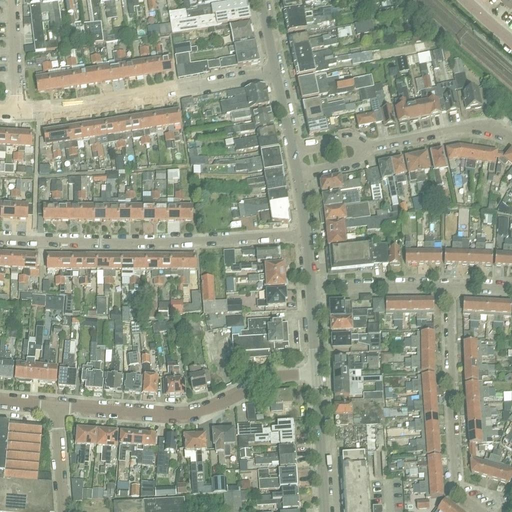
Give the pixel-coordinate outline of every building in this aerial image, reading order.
[(41,15),(39,0),(25,0),(26,5),(28,6),(30,6),(32,23),(42,22),(41,15)] [(55,16),(52,0),(39,0),(41,15),(49,14),(50,21),(51,32),(55,31),(57,31),(55,16)] [(52,0),(55,16),(57,31),(62,31),(60,15),(58,3),(63,2),(62,0),(52,0)] [(74,14),(71,14),(73,14),(71,0),(64,0),(66,15),(68,15),(69,27),(76,26),(74,14)] [(101,23),(97,0),(92,0),(95,16),(92,17),(93,24),(82,25),(83,31),(85,45),(103,42),(102,33),(101,23)] [(100,0),(101,3),(104,3),(107,20),(112,19),(109,0),(100,0)] [(117,18),(117,15),(115,1),(119,0),(109,0),(112,19),(117,18)] [(126,0),(129,16),(130,20),(135,19),(134,15),(134,14),(132,0),(126,0)] [(148,0),(149,1),(147,1),(149,12),(156,11),(154,0),(148,0)] [(215,5),(228,2),(240,0),(188,0),(189,9),(215,5)] [(283,11),(283,12),(301,9),(305,8),(304,4),(312,2),(313,3),(326,0),(295,0),(282,2),(282,5),(280,7),(281,10),(283,11)] [(230,14),(248,11),(246,1),(227,5),(211,8),(186,12),(187,20),(230,14)] [(399,5),(380,9),(382,16),(400,12),(399,5)] [(312,9),(303,11),(284,14),(286,24),(324,18),(323,12),(313,14),(312,9)] [(170,23),(186,20),(185,10),(168,13),(170,23)] [(187,20),(186,20),(170,23),(172,34),(217,27),(222,25),(231,23),(250,20),(248,11),(230,14),(187,20)] [(286,24),(287,34),(306,31),(305,25),(312,24),(316,26),(321,25),(321,24),(333,22),(332,17),(324,18),(286,24)] [(123,25),(122,18),(112,19),(113,26),(123,25)] [(371,21),(354,24),(357,35),(374,32),(371,21)] [(45,44),(42,22),(32,23),(35,52),(46,51),(45,44)] [(231,35),(252,32),(250,22),(229,26),(213,28),(214,33),(223,32),(224,36),(231,35)] [(126,40),(124,28),(113,30),(115,41),(126,40)] [(337,38),(352,35),(350,28),(335,31),(337,38)] [(85,45),(83,31),(69,33),(70,46),(85,45)] [(102,33),(103,42),(108,43),(115,42),(114,36),(109,36),(108,32),(102,33)] [(252,32),(231,35),(234,46),(254,42),(252,32)] [(173,43),(183,41),(182,34),(172,35),(173,43)] [(322,38),(308,41),(307,36),(289,40),(291,49),(323,42),(322,38)] [(291,49),(293,59),(311,55),(310,50),(324,47),(324,48),(338,45),(337,39),(323,42),(291,49)] [(236,57),(257,53),(255,44),(234,47),(229,49),(229,54),(235,53),(236,57)] [(155,46),(158,61),(160,74),(172,72),(170,59),(164,60),(161,45),(155,46)] [(337,58),(338,63),(352,60),(353,65),(364,63),(365,65),(381,62),(379,51),(337,58)] [(120,60),(122,67),(124,80),(136,78),(134,65),(128,66),(127,59),(125,59),(124,52),(119,52),(120,60)] [(115,68),(109,69),(112,82),(124,80),(122,67),(120,60),(116,61),(115,53),(113,54),(115,68)] [(209,71),(220,69),(220,70),(237,67),(238,68),(259,64),(257,53),(236,57),(219,60),(219,61),(207,63),(207,62),(209,71)] [(174,57),(176,67),(181,66),(186,66),(190,65),(188,54),(174,57)] [(332,59),(332,56),(320,58),(319,54),(311,55),(293,59),(294,67),(321,62),(324,61),(325,63),(332,62),(332,59)] [(418,56),(410,58),(412,64),(419,63),(418,56)] [(406,58),(396,60),(399,74),(409,72),(406,58)] [(43,72),(48,71),(48,78),(42,79),(36,80),(38,93),(51,91),(47,64),(46,64),(45,59),(37,60),(37,65),(41,65),(43,72)] [(294,67),(297,77),(315,73),(328,70),(328,67),(336,65),(334,59),(332,60),(332,59),(332,62),(325,63),(324,61),(321,62),(294,67)] [(461,93),(462,92),(466,110),(474,108),(475,109),(477,109),(479,109),(481,108),(480,107),(481,106),(478,89),(468,91),(464,74),(461,59),(450,62),(453,76),(456,91),(461,91),(461,93)] [(158,61),(146,63),(148,76),(160,74),(158,61)] [(51,91),(63,89),(60,69),(60,70),(52,71),(51,63),(47,64),(51,91)] [(97,70),(100,84),(112,82),(109,69),(109,63),(102,64),(103,70),(97,70)] [(146,63),(134,65),(136,78),(148,76),(146,63)] [(371,65),(354,69),(355,74),(372,70),(371,65)] [(60,69),(63,89),(75,88),(73,74),(72,68),(60,69)] [(85,72),(87,86),(100,84),(97,70),(85,72)] [(85,72),(73,74),(75,88),(87,86),(85,72)] [(335,83),(337,91),(338,95),(354,91),(366,88),(372,87),(370,76),(358,79),(352,80),(340,82),(335,83)] [(425,91),(427,103),(430,117),(434,116),(435,117),(439,116),(439,115),(440,115),(437,101),(432,102),(429,90),(431,90),(429,77),(422,79),(425,91)] [(339,78),(315,83),(314,78),(297,81),(298,83),(296,84),(297,87),(299,88),(299,91),(316,87),(327,85),(335,83),(340,82),(339,78)] [(417,92),(419,92),(425,91),(422,79),(415,80),(417,92)] [(299,91),(301,101),(318,97),(318,96),(327,94),(328,97),(338,95),(337,91),(335,83),(327,85),(316,87),(299,91)] [(441,114),(446,113),(446,114),(449,113),(449,114),(456,113),(456,112),(458,111),(455,95),(454,92),(456,92),(454,83),(446,84),(436,86),(438,97),(441,114)] [(404,122),(408,121),(405,107),(402,89),(401,85),(396,86),(398,96),(399,100),(394,101),(398,123),(400,123),(400,124),(404,123),(404,122)] [(247,99),(266,95),(264,86),(226,93),(227,99),(233,98),(234,100),(228,101),(228,102),(247,99)] [(391,108),(385,110),(383,98),(383,96),(381,86),(374,87),(375,89),(374,89),(376,98),(379,97),(380,98),(375,99),(370,100),(373,115),(375,124),(384,122),(384,126),(388,126),(389,127),(394,126),(393,124),(395,124),(391,108)] [(375,99),(372,87),(366,88),(368,101),(370,100),(375,99)] [(402,89),(405,107),(408,121),(413,121),(413,122),(417,121),(417,120),(419,119),(416,105),(414,105),(413,100),(409,101),(406,88),(402,89)] [(430,117),(427,103),(425,91),(419,92),(421,100),(422,104),(416,105),(419,119),(421,119),(421,120),(426,119),(426,118),(430,117)] [(247,99),(228,102),(230,113),(249,110),(268,106),(266,95),(247,99)] [(192,99),(181,101),(182,102),(180,102),(182,112),(194,109),(192,99)] [(325,99),(302,104),(304,115),(344,106),(343,102),(327,105),(325,99)] [(344,106),(304,115),(306,124),(332,119),(331,115),(345,112),(344,106)] [(253,121),(271,118),(269,108),(250,111),(230,114),(231,121),(252,117),(253,121)] [(166,114),(168,127),(180,125),(178,112),(166,114)] [(153,116),(156,129),(168,127),(166,114),(153,116)] [(355,119),(356,127),(375,124),(373,115),(357,119),(355,119)] [(143,131),(144,138),(146,145),(150,144),(149,137),(150,137),(149,135),(156,134),(156,129),(153,116),(141,118),(143,131)] [(143,131),(141,118),(129,120),(131,133),(132,140),(139,139),(141,146),(146,145),(144,138),(143,131)] [(255,131),(273,128),(271,118),(253,121),(253,125),(225,129),(226,136),(255,131)] [(318,134),(320,135),(335,132),(335,130),(341,129),(339,118),(332,120),(332,119),(306,124),(308,136),(318,134)] [(131,133),(129,120),(117,122),(121,149),(122,157),(127,157),(125,142),(127,141),(125,134),(131,133)] [(121,149),(117,122),(105,123),(107,137),(108,144),(116,143),(117,150),(121,149)] [(107,137),(105,123),(93,125),(95,139),(99,138),(107,137)] [(95,139),(93,125),(80,127),(83,140),(88,140),(89,146),(91,146),(92,154),(93,159),(98,158),(97,153),(96,145),(95,139)] [(83,140),(80,127),(68,129),(73,161),(78,160),(76,149),(78,149),(77,141),(83,140)] [(73,161),(68,129),(56,131),(59,150),(65,149),(65,151),(67,150),(69,162),(73,161)] [(276,139),(274,130),(256,133),(257,137),(233,142),(234,145),(246,144),(276,139)] [(59,150),(56,131),(44,133),(45,137),(41,138),(41,150),(47,150),(46,146),(52,145),(53,153),(52,153),(53,159),(54,159),(56,173),(62,173),(61,164),(60,159),(61,158),(60,151),(59,151),(59,150)] [(18,147),(19,134),(7,133),(6,147),(18,147)] [(18,152),(24,153),(24,148),(31,148),(32,135),(19,134),(18,147),(18,152)] [(235,152),(259,147),(260,152),(278,149),(276,139),(246,144),(234,145),(235,152)] [(460,160),(460,148),(446,150),(449,162),(448,162),(450,170),(451,177),(456,176),(455,169),(453,161),(460,160)] [(472,177),(473,162),(474,150),(460,148),(460,160),(465,160),(464,169),(465,169),(464,175),(472,177)] [(197,149),(188,151),(189,158),(190,158),(190,159),(198,158),(197,149)] [(434,170),(432,171),(437,192),(441,191),(440,186),(442,186),(439,170),(445,169),(441,151),(440,152),(440,150),(435,151),(436,153),(431,154),(434,170)] [(485,163),(487,152),(474,150),(473,162),(472,177),(473,177),(474,170),(476,162),(485,163)] [(508,163),(511,166),(511,151),(511,150),(507,155),(500,154),(499,160),(499,162),(505,167),(508,163)] [(250,165),(280,159),(279,151),(260,154),(261,158),(234,163),(234,164),(234,165),(250,165)] [(497,153),(487,152),(485,163),(489,164),(488,172),(493,173),(494,165),(495,165),(496,159),(499,160),(500,154),(496,154),(497,153)] [(416,157),(423,193),(428,192),(423,172),(429,170),(428,164),(426,155),(424,155),(423,154),(421,154),(420,156),(416,157)] [(409,175),(414,174),(416,185),(416,184),(418,194),(423,193),(416,157),(411,158),(411,156),(407,157),(407,158),(405,159),(407,165),(409,175)] [(198,158),(190,159),(190,167),(204,165),(204,157),(198,158)] [(406,183),(404,176),(405,176),(403,164),(402,160),(400,160),(400,158),(395,159),(395,161),(391,162),(392,165),(397,191),(403,190),(401,184),(406,183)] [(259,169),(263,168),(263,173),(282,170),(280,159),(250,165),(234,165),(234,166),(235,166),(235,172),(245,171),(259,169)] [(396,197),(396,193),(389,162),(386,163),(386,161),(379,163),(379,164),(378,164),(382,180),(387,179),(391,198),(396,197)] [(5,166),(5,170),(5,174),(14,174),(14,166),(5,166)] [(370,183),(370,187),(381,185),(378,169),(371,170),(374,182),(369,183),(370,183)] [(374,182),(371,170),(365,171),(367,184),(370,183),(369,183),(374,182)] [(168,181),(180,181),(180,171),(168,172),(168,181)] [(254,186),(284,181),(282,171),(263,174),(264,178),(246,181),(247,187),(254,186)] [(166,180),(166,172),(156,172),(155,180),(166,180)] [(322,189),(323,193),(333,191),(333,193),(361,188),(359,180),(346,183),(345,176),(322,180),(320,183),(321,190),(322,189)] [(74,207),(69,207),(69,221),(81,221),(81,207),(81,201),(81,181),(81,178),(74,178),(74,207)] [(260,190),(266,189),(267,194),(285,190),(284,181),(254,186),(247,187),(248,192),(260,190)] [(50,200),(50,206),(50,207),(44,207),(44,221),(57,221),(57,207),(57,200),(57,185),(51,185),(51,193),(51,200),(50,200)] [(57,207),(57,221),(69,221),(69,207),(63,207),(63,200),(62,200),(62,185),(57,185),(57,200),(57,207)] [(106,221),(119,221),(118,202),(118,200),(111,200),(111,194),(111,186),(106,186),(106,192),(106,193),(106,207),(106,221)] [(130,186),(130,193),(130,201),(131,221),(143,221),(143,208),(136,208),(137,200),(135,200),(135,193),(135,186),(130,186)] [(167,208),(167,221),(180,221),(179,208),(179,207),(179,201),(179,193),(179,186),(175,186),(175,200),(173,200),(173,208),(167,208)] [(380,186),(370,187),(373,202),(382,200),(380,186)] [(406,189),(398,194),(401,199),(410,194),(406,189)] [(101,200),(98,200),(98,207),(94,207),(94,221),(106,221),(106,207),(106,193),(106,192),(101,192),(101,200)] [(358,192),(340,194),(322,197),(322,198),(321,198),(322,204),(323,204),(324,209),(360,204),(358,192)] [(155,221),(155,193),(151,193),(151,200),(143,200),(143,208),(143,221),(155,221)] [(159,193),(155,193),(155,221),(167,221),(167,208),(161,208),(161,200),(159,200),(159,193)] [(287,202),(285,193),(267,195),(268,200),(259,201),(256,200),(243,202),(244,205),(256,206),(287,202)] [(3,202),(2,219),(14,219),(16,199),(13,199),(13,198),(10,198),(9,198),(9,202),(3,202)] [(20,199),(16,199),(14,219),(27,220),(28,206),(21,206),(22,198),(20,198),(20,199)] [(414,211),(422,209),(420,198),(411,200),(414,211)] [(125,202),(118,202),(119,221),(131,221),(130,201),(126,201),(125,202)] [(256,213),(269,211),(271,221),(268,222),(268,225),(283,225),(283,224),(288,224),(290,222),(287,202),(256,206),(244,205),(246,217),(257,215),(256,213)] [(351,220),(352,221),(361,219),(370,218),(368,205),(344,208),(324,211),(326,223),(345,220),(345,221),(351,220)] [(81,221),(94,221),(94,207),(81,207),(81,221)] [(179,207),(179,208),(180,221),(192,221),(192,207),(179,207)] [(388,223),(401,221),(400,213),(388,214),(388,223)] [(493,214),(483,214),(483,224),(493,225),(493,214)] [(325,230),(326,236),(346,234),(345,229),(361,227),(360,224),(374,223),(375,231),(388,229),(387,217),(370,219),(352,221),(344,221),(344,223),(326,225),(326,230),(325,230)] [(510,235),(509,219),(500,220),(501,235),(510,235)] [(327,248),(328,248),(347,246),(346,234),(326,236),(327,248)] [(480,245),(480,254),(480,266),(492,266),(492,251),(485,251),(486,245),(485,245),(485,236),(481,236),(480,238),(480,245)] [(405,237),(405,253),(405,265),(415,265),(415,253),(411,253),(411,244),(410,244),(410,237),(405,237)] [(415,250),(415,253),(415,265),(429,265),(429,244),(429,237),(424,237),(423,244),(423,250),(415,250)] [(429,244),(429,265),(441,265),(441,250),(434,250),(434,244),(433,244),(434,237),(429,237),(429,244)] [(456,265),(456,253),(457,244),(457,238),(452,238),(451,244),(451,250),(444,250),(444,264),(456,265)] [(457,244),(456,253),(456,265),(468,265),(468,251),(461,251),(462,244),(462,238),(457,238),(457,244)] [(468,251),(468,265),(480,266),(480,254),(480,245),(480,238),(475,238),(475,251),(468,251)] [(389,241),(389,245),(389,265),(394,265),(394,266),(399,266),(399,265),(400,265),(399,250),(394,250),(393,240),(389,241)] [(494,266),(506,267),(507,256),(508,247),(508,240),(503,240),(502,246),(502,252),(495,252),(494,266)] [(347,246),(328,248),(331,272),(373,268),(373,265),(379,265),(378,245),(371,245),(371,243),(347,246)] [(257,262),(279,261),(279,249),(257,251),(256,250),(242,250),(242,257),(257,256),(257,262)] [(223,251),(224,266),(235,266),(234,251),(223,251)] [(11,269),(12,255),(0,254),(0,282),(3,283),(3,275),(5,275),(5,268),(11,269)] [(24,269),(25,256),(12,255),(11,269),(11,275),(18,275),(18,269),(24,269)] [(37,257),(25,256),(24,269),(24,277),(23,284),(27,284),(28,277),(30,277),(30,270),(36,270),(37,257)] [(55,270),(60,270),(60,257),(47,257),(47,274),(55,274),(55,270)] [(72,270),(72,257),(60,257),(60,270),(60,277),(60,285),(59,292),(64,292),(64,285),(65,278),(72,278),(72,270)] [(84,285),(84,270),(84,257),(72,257),(72,270),(78,270),(78,278),(80,278),(80,285),(84,285)] [(97,270),(97,257),(84,257),(84,270),(84,285),(91,285),(91,272),(97,272),(97,270)] [(109,285),(109,270),(109,257),(97,257),(97,270),(104,270),(104,278),(104,285),(104,294),(109,294),(109,285)] [(109,257),(109,270),(109,285),(114,285),(114,278),(115,278),(115,270),(121,270),(121,257),(109,257)] [(134,257),(121,257),(121,270),(122,270),(121,278),(129,278),(129,285),(129,291),(134,291),(134,270),(134,257)] [(140,270),(146,270),(146,257),(134,257),(134,270),(134,291),(138,291),(138,285),(138,278),(139,278),(140,270)] [(154,285),(158,285),(158,270),(158,257),(146,257),(146,270),(151,270),(151,279),(153,279),(154,285)] [(162,277),(170,276),(171,257),(158,257),(158,270),(158,285),(163,285),(163,278),(162,278),(162,277)] [(178,285),(182,285),(183,257),(171,257),(170,276),(170,277),(177,277),(178,278),(178,285)] [(195,257),(183,257),(182,285),(190,285),(190,271),(195,271),(195,257)] [(257,272),(264,272),(265,276),(284,275),(284,274),(285,274),(285,268),(283,268),(283,265),(264,266),(264,265),(257,266),(257,272)] [(265,276),(248,276),(248,282),(265,282),(266,288),(285,287),(285,286),(286,286),(286,280),(284,280),(284,275),(265,276)] [(227,301),(214,302),(213,277),(201,278),(203,314),(227,313),(227,302),(227,301)] [(285,291),(266,292),(264,292),(264,300),(257,300),(257,308),(286,306),(285,300),(286,300),(285,299),(287,299),(287,292),(285,293),(285,291)] [(183,306),(183,308),(183,315),(200,312),(199,296),(201,296),(200,292),(191,293),(192,305),(190,305),(183,306)] [(97,310),(97,313),(106,313),(106,299),(97,299),(97,310)] [(227,301),(227,302),(227,313),(242,312),(242,300),(227,301)] [(383,305),(383,301),(373,302),(374,311),(374,315),(378,315),(383,314),(383,305)] [(398,332),(398,328),(397,301),(386,301),(386,315),(392,315),(392,321),(393,321),(393,332),(398,332)] [(409,315),(409,301),(397,301),(398,328),(402,327),(402,321),(403,321),(403,315),(409,315)] [(421,321),(421,301),(409,301),(409,315),(415,315),(416,322),(416,328),(421,328),(421,321)] [(421,321),(421,328),(421,331),(433,331),(433,324),(426,324),(426,321),(427,321),(427,315),(433,315),(433,312),(433,301),(421,301),(421,321)] [(330,303),(331,317),(352,316),(352,318),(366,318),(374,317),(374,315),(374,311),(367,311),(352,311),(351,302),(330,303)] [(469,322),(470,322),(474,322),(475,313),(475,302),(463,302),(462,316),(469,316),(469,322)] [(480,317),(486,317),(487,314),(487,303),(475,302),(475,313),(474,322),(479,323),(480,323),(480,317)] [(183,315),(183,308),(179,308),(179,303),(171,303),(171,308),(170,308),(170,309),(170,317),(183,315)] [(498,324),(499,315),(499,304),(487,303),(487,314),(486,317),(493,317),(492,323),(493,323),(498,324)] [(503,318),(511,318),(511,304),(499,304),(499,315),(498,324),(503,324),(503,318)] [(378,315),(374,315),(374,317),(374,326),(367,326),(367,335),(379,335),(378,315)] [(227,318),(227,328),(244,328),(243,318),(227,318)] [(350,318),(351,319),(331,320),(332,333),(351,332),(351,330),(366,329),(366,318),(352,318),(350,318)] [(202,336),(198,319),(188,321),(191,338),(202,336)] [(240,332),(240,338),(238,338),(238,337),(231,337),(233,360),(270,358),(270,353),(274,353),(274,352),(288,351),(288,344),(282,344),(281,327),(281,323),(275,324),(275,319),(247,321),(248,332),(240,332)] [(179,323),(181,332),(189,331),(187,321),(179,323)] [(123,322),(121,322),(115,322),(115,334),(123,335),(123,322)] [(42,335),(43,328),(36,327),(35,344),(28,344),(25,383),(30,383),(32,381),(38,382),(39,367),(34,366),(36,352),(40,352),(42,340),(42,335)] [(17,332),(8,330),(8,338),(17,339),(17,332)] [(464,332),(464,340),(474,340),(474,332),(470,332),(464,332)] [(421,344),(434,343),(433,333),(416,334),(416,338),(411,338),(411,339),(411,344),(421,344)] [(367,336),(350,336),(332,337),(332,350),(350,349),(350,342),(368,341),(369,352),(380,352),(379,335),(367,336)] [(28,344),(28,341),(24,341),(22,366),(16,365),(15,380),(20,380),(19,382),(25,383),(28,344)] [(63,389),(67,389),(68,372),(69,355),(70,342),(66,342),(64,367),(60,367),(58,388),(59,388),(59,389),(63,389)] [(416,354),(434,353),(434,343),(421,344),(411,344),(411,348),(411,349),(416,349),(416,354)] [(464,353),(476,353),(493,352),(493,348),(486,348),(486,346),(480,347),(480,343),(463,343),(464,353)] [(86,367),(85,373),(82,373),(81,384),(86,384),(85,389),(85,390),(94,391),(96,363),(97,347),(97,344),(91,344),(90,353),(90,362),(90,364),(87,364),(86,367)] [(96,363),(94,391),(102,392),(104,375),(99,374),(100,365),(104,365),(105,347),(97,347),(96,363)] [(50,352),(49,356),(48,368),(47,385),(51,385),(52,383),(56,383),(58,368),(55,368),(56,352),(50,351),(50,352)] [(464,353),(464,363),(476,363),(481,362),(481,359),(487,358),(487,357),(493,357),(493,352),(476,353),(464,353)] [(10,353),(5,353),(4,364),(3,379),(13,380),(14,365),(9,365),(10,353)] [(434,363),(434,353),(416,354),(416,358),(411,358),(411,359),(411,364),(422,364),(434,363)] [(134,369),(133,377),(132,394),(141,395),(142,378),(138,377),(138,370),(138,366),(140,365),(138,354),(133,355),(134,369)] [(74,365),(75,356),(69,355),(68,372),(67,389),(69,389),(69,390),(73,390),(74,389),(75,390),(77,373),(74,373),(75,365),(74,365)] [(129,367),(129,377),(125,376),(124,393),(132,394),(133,377),(134,369),(133,355),(127,356),(128,367),(129,367)] [(367,356),(367,364),(377,364),(377,355),(367,356)] [(49,356),(44,356),(43,367),(39,367),(38,382),(39,382),(41,384),(47,385),(48,368),(49,356)] [(151,377),(149,365),(150,365),(149,356),(141,357),(142,365),(144,377),(143,395),(148,395),(148,397),(153,397),(153,396),(156,396),(157,378),(151,377)] [(333,372),(348,371),(363,371),(363,365),(354,365),(354,358),(333,359),(333,372)] [(104,392),(113,392),(115,368),(115,360),(111,360),(110,375),(106,375),(104,392)] [(115,363),(115,360),(115,368),(113,392),(122,393),(123,376),(119,376),(119,371),(119,363),(115,363)] [(476,363),(464,363),(465,373),(487,372),(496,372),(496,366),(487,367),(487,366),(481,366),(481,362),(476,363)] [(416,374),(422,374),(434,373),(434,363),(422,364),(411,364),(411,368),(411,369),(416,369),(416,374)] [(175,397),(173,364),(168,364),(168,375),(163,376),(165,396),(170,396),(170,398),(175,397)] [(173,364),(175,397),(180,397),(180,396),(185,395),(184,381),(179,381),(179,364),(173,364)] [(205,384),(211,382),(209,370),(202,372),(203,374),(202,374),(200,366),(189,369),(191,377),(189,377),(192,391),(194,391),(196,393),(199,392),(200,390),(206,388),(205,384)] [(348,371),(333,372),(334,385),(348,384),(358,384),(358,383),(369,383),(369,378),(355,378),(348,378),(348,371)] [(487,373),(487,372),(465,373),(465,383),(482,383),(482,378),(487,378),(487,377),(494,377),(494,372),(487,373)] [(417,382),(412,382),(412,383),(412,388),(422,387),(435,386),(434,376),(417,377),(417,382)] [(348,384),(334,385),(334,397),(349,397),(361,396),(361,390),(358,390),(358,384),(348,384)] [(482,388),(482,384),(465,386),(466,396),(478,395),(488,394),(495,393),(495,389),(488,390),(488,388),(482,388)] [(423,397),(436,396),(435,386),(422,387),(412,388),(413,392),(413,393),(418,393),(418,397),(423,397)] [(292,400),(293,398),(293,395),(291,394),(291,392),(274,394),(275,401),(268,402),(269,407),(271,406),(271,413),(283,412),(283,406),(292,405),(292,400)] [(478,395),(466,396),(466,405),(483,404),(483,400),(489,399),(489,398),(495,398),(495,393),(488,394),(478,395)] [(414,407),(424,407),(436,406),(436,396),(423,397),(418,397),(418,401),(413,402),(413,403),(414,407)] [(399,399),(397,405),(404,408),(406,402),(399,399)] [(351,401),(351,406),(335,406),(335,427),(373,426),(383,425),(382,404),(363,405),(363,401),(351,401)] [(483,404),(466,405),(467,415),(479,415),(490,414),(496,413),(495,409),(489,409),(489,408),(484,408),(483,404)] [(248,421),(255,420),(254,405),(247,406),(248,421)] [(424,407),(414,407),(414,412),(414,414),(419,413),(419,417),(424,417),(437,416),(436,406),(424,407)] [(496,418),(496,413),(490,414),(479,415),(467,415),(468,425),(490,424),(490,418),(496,418)] [(425,426),(438,426),(437,416),(424,417),(419,417),(420,421),(414,421),(414,423),(414,427),(425,426)] [(0,509),(29,511),(53,511),(51,475),(38,474),(42,427),(9,424),(9,423),(0,422),(0,509)] [(254,435),(279,434),(294,433),(293,430),(295,428),(294,426),(293,424),(293,422),(277,423),(277,429),(263,430),(262,427),(250,427),(250,425),(237,426),(237,430),(237,436),(238,436),(247,436),(254,435)] [(468,425),(468,435),(481,435),(491,434),(498,433),(498,429),(491,429),(491,428),(490,424),(468,425)] [(373,426),(375,453),(376,453),(381,452),(384,452),(383,425),(373,426)] [(425,426),(414,427),(414,431),(414,433),(420,433),(421,437),(426,436),(438,436),(438,426),(425,426)] [(224,457),(223,431),(223,429),(213,429),(213,431),(214,446),(216,446),(216,453),(218,453),(219,466),(225,466),(224,457)] [(223,431),(224,457),(230,457),(229,446),(234,446),(233,430),(232,430),(232,429),(227,429),(228,430),(223,431)] [(84,463),(87,431),(74,430),(74,437),(76,437),(75,445),(81,446),(80,458),(78,458),(77,464),(78,464),(78,465),(84,465),(84,463)] [(91,431),(87,431),(84,463),(89,463),(90,446),(95,447),(96,431),(96,430),(91,430),(91,431)] [(101,462),(106,463),(108,432),(104,432),(104,431),(99,430),(99,432),(97,447),(102,447),(101,462)] [(110,465),(111,448),(116,449),(117,433),(117,432),(112,431),(111,433),(108,432),(106,463),(106,465),(110,465)] [(131,453),(133,434),(132,434),(130,433),(128,433),(127,434),(121,433),(119,462),(125,462),(126,452),(131,453)] [(279,434),(254,435),(254,443),(267,442),(267,439),(280,439),(280,446),(295,445),(294,433),(279,434)] [(481,435),(468,435),(469,445),(486,444),(486,439),(492,439),(491,438),(498,437),(498,433),(491,434),(481,435)] [(142,458),(144,435),(139,435),(138,434),(135,434),(134,435),(133,434),(131,453),(131,458),(136,458),(138,460),(137,466),(142,466),(142,458)] [(148,435),(144,435),(142,458),(142,466),(152,467),(153,454),(148,454),(149,448),(155,449),(156,438),(155,438),(155,436),(154,435),(153,434),(151,434),(149,434),(148,435)] [(196,452),(198,483),(203,482),(201,451),(206,451),(205,436),(204,434),(198,435),(199,436),(194,436),(196,452)] [(198,495),(197,483),(198,483),(196,452),(194,436),(190,436),(190,435),(185,436),(185,437),(184,437),(185,452),(189,452),(190,463),(190,464),(192,495),(198,495)] [(247,436),(238,436),(239,449),(248,449),(247,436)] [(415,441),(415,447),(427,446),(439,445),(438,436),(426,436),(421,437),(421,441),(415,441)] [(157,468),(168,469),(170,453),(175,453),(177,438),(166,437),(164,452),(158,452),(157,468)] [(439,445),(427,446),(415,447),(416,453),(422,453),(422,457),(440,455),(439,445)] [(278,449),(279,454),(265,455),(265,459),(279,458),(295,457),(295,447),(278,449)] [(471,474),(480,476),(483,465),(475,462),(474,448),(469,448),(471,474)] [(242,451),(242,461),(250,460),(252,460),(252,450),(242,451)] [(367,511),(368,511),(368,502),(367,502),(366,485),(366,476),(365,476),(365,468),(366,468),(365,463),(364,453),(342,455),(343,464),(345,464),(346,468),(341,468),(342,477),(344,477),(345,486),(342,486),(343,493),(344,493),(344,497),(343,497),(343,504),(346,503),(346,511),(367,511)] [(496,457),(492,456),(490,455),(489,455),(488,461),(485,460),(484,465),(483,465),(480,476),(489,479),(496,457)] [(265,459),(255,460),(255,466),(272,465),(271,463),(279,463),(280,469),(296,467),(295,457),(279,458),(265,459)] [(502,459),(496,457),(489,479),(499,482),(504,465),(500,464),(502,459)] [(417,459),(417,464),(418,470),(441,468),(440,458),(417,459)] [(499,482),(508,484),(511,478),(511,469),(505,467),(505,466),(504,465),(499,482)] [(441,468),(418,470),(418,476),(423,476),(424,479),(441,478),(441,468)] [(258,481),(297,478),(296,470),(278,471),(279,476),(268,476),(268,474),(258,475),(258,481)] [(279,489),(279,488),(297,487),(297,478),(258,481),(259,490),(279,489)] [(419,483),(419,485),(419,489),(442,488),(441,478),(424,479),(424,483),(419,483)] [(223,494),(226,494),(226,479),(211,479),(212,488),(212,494),(223,494)] [(71,480),(73,502),(82,501),(82,500),(82,489),(83,481),(71,480)] [(198,483),(197,483),(198,495),(206,494),(212,494),(212,488),(203,488),(203,482),(198,483)] [(140,487),(132,486),(132,497),(139,498),(140,487)] [(103,500),(103,489),(92,488),(92,499),(103,500)] [(443,498),(442,488),(419,489),(419,494),(419,495),(425,495),(426,499),(443,498)] [(92,490),(82,489),(82,500),(91,501),(92,490)] [(261,502),(298,499),(297,489),(281,491),(282,496),(261,497),(261,502)] [(241,511),(240,493),(226,494),(223,494),(224,511),(241,511)] [(276,511),(282,511),(299,510),(298,499),(261,502),(256,502),(257,506),(276,505),(276,511)] [(184,511),(184,500),(114,504),(114,511),(184,511)] [(449,511),(453,507),(445,501),(437,511),(436,511),(435,511),(449,511)] [(417,510),(429,509),(428,502),(416,502),(417,510)]
